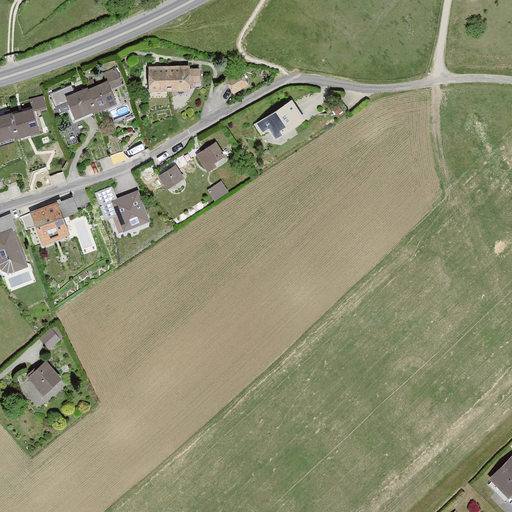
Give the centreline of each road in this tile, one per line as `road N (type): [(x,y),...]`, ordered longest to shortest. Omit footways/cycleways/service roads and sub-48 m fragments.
road 1 (unclassified): [(0,208),(138,163),(286,80),(368,88),(439,80)]
road 2 (secondary): [(195,0),(0,79)]
